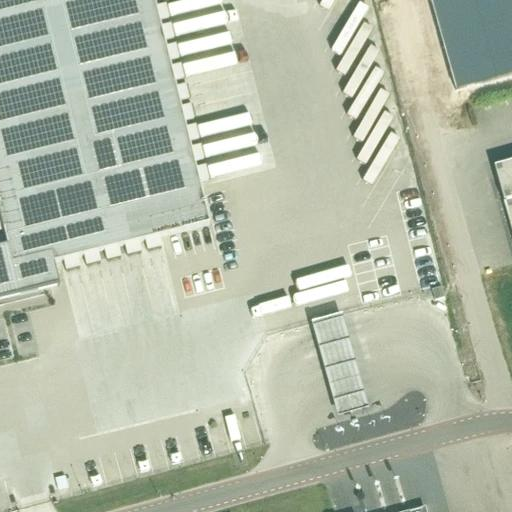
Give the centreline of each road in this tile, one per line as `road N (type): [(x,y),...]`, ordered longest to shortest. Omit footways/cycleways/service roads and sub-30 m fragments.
road 1 (unknown): [(287,0),(310,145),(297,232),(264,279),(196,334)]
road 2 (unclassified): [(159,511),(505,421)]
road 3 (unclassified): [(505,421),(420,113)]
road 4 (unknown): [(196,334),(92,381),(0,410)]
